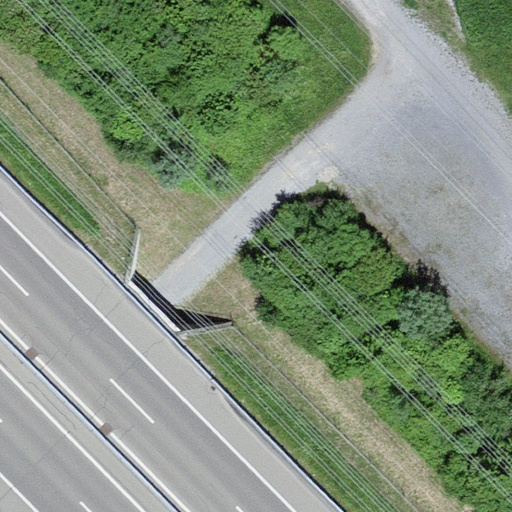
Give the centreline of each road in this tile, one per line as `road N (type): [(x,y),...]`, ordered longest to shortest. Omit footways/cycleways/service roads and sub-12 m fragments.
road 1 (track): [(418,49),(0,456)]
road 2 (motorway): [(241,511),(0,265)]
road 3 (track): [(418,49),(499,133),(511,162)]
road 4 (motorway): [(0,422),(88,511)]
